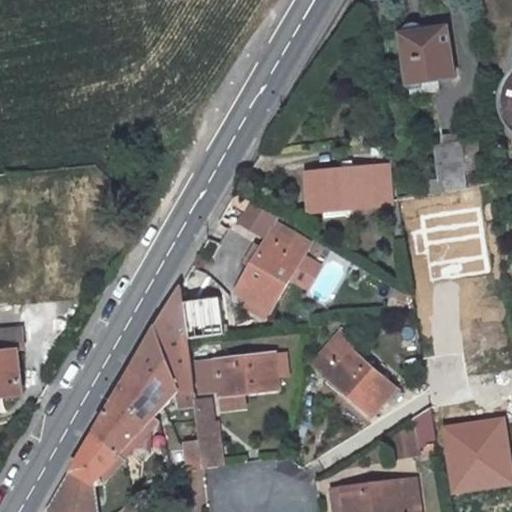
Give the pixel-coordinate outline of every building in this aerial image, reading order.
[(425,25),(400,30),(409,84),(455,78),(448,28),(426,31),(425,25)] [(448,194),(490,187),(502,185),(500,169),(468,174),(464,143),(443,145),(448,194)] [(388,167),(307,174),(310,213),(391,204),(388,167)] [(276,225),(238,292),(270,312),(310,244),(276,225)] [(0,287),(11,287),(9,263),(0,264),(0,287)] [(180,390),(195,388),(189,339),(184,303),(183,289),(50,511),(98,511),(95,484),(121,455),(119,453),(180,390)] [(220,298),(184,303),(189,339),(224,334),(220,298)] [(17,351),(24,350),(22,331),(0,334),(0,397),(23,395),(17,351)] [(355,345),(340,332),(313,363),(374,416),(396,390),(351,350),(355,345)] [(221,395),(279,389),(276,354),(216,361),(221,395)] [(204,461),(198,412),(195,388),(180,390),(187,464),(204,461)] [(430,409),(427,388),(402,403),(413,420),(420,416),(430,409)] [(420,416),(423,443),(435,441),(430,409),(420,416)] [(205,467),(219,466),(213,410),(198,412),(204,461),(205,467)] [(345,511),(420,511),(417,480),(343,489),(345,511)]
